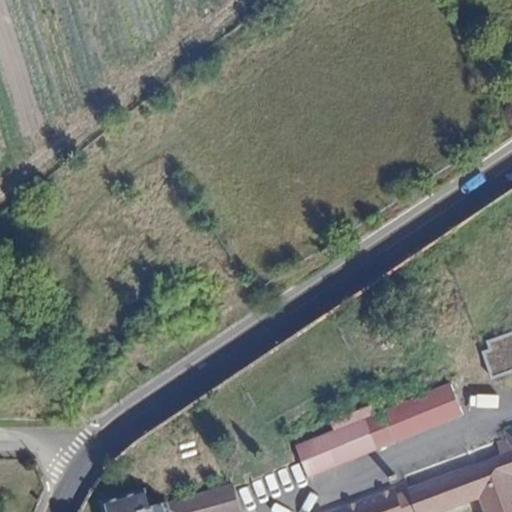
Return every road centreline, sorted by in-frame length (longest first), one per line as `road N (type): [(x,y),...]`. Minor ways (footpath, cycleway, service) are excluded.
road 1 (tertiary): [(80,463),(158,398),(511,160)]
road 2 (track): [(0,198),(241,0)]
